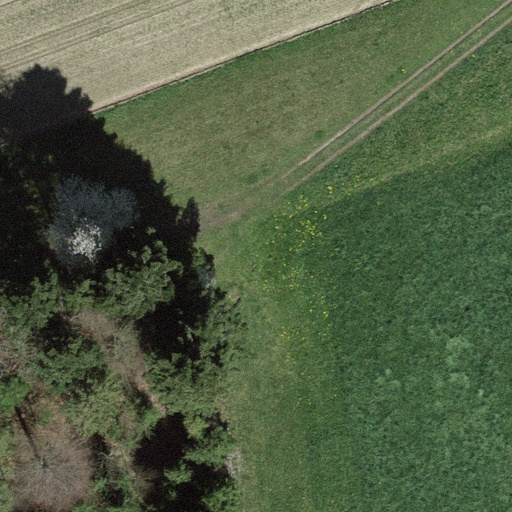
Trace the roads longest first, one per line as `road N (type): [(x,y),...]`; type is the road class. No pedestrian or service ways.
road 1 (track): [(511,8),(252,203)]
road 2 (track): [(252,203),(0,269)]
